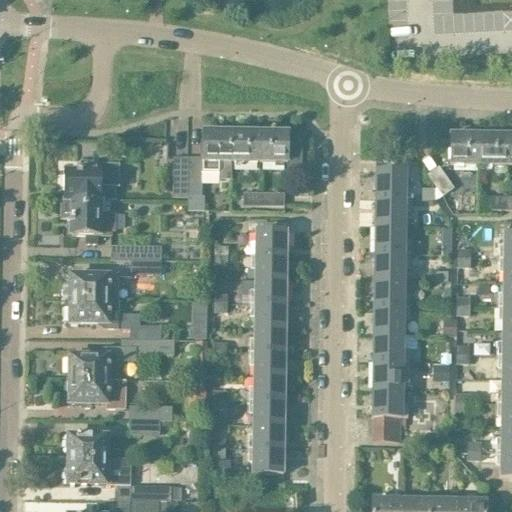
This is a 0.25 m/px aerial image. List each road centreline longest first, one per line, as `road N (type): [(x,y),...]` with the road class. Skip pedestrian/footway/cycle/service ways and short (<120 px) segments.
road 1 (residential): [(6,511),(15,122),(25,115),(82,118),(97,105),(103,31)]
road 2 (residential): [(336,511),(343,86)]
road 3 (residential): [(103,31),(267,58),(343,86)]
road 4 (residential): [(343,86),(511,104)]
